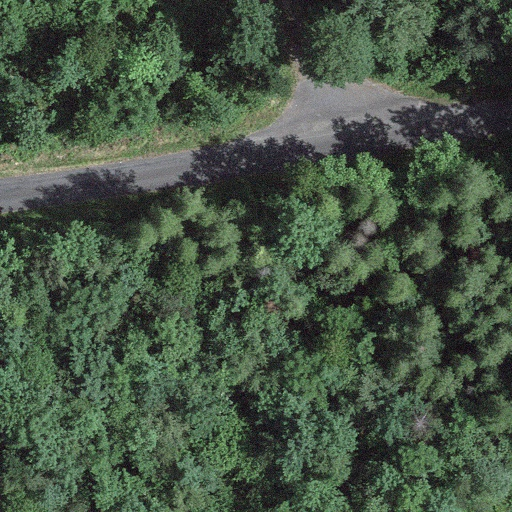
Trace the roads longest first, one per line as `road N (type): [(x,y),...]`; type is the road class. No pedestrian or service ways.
road 1 (unclassified): [(0,196),(511,119)]
road 2 (track): [(358,145),(279,0)]
